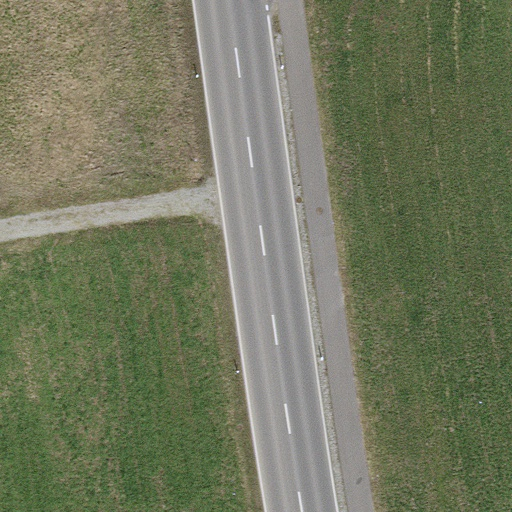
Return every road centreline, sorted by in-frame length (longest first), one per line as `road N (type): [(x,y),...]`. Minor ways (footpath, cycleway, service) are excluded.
road 1 (secondary): [(229,0),(302,511)]
road 2 (track): [(255,192),(0,233)]
